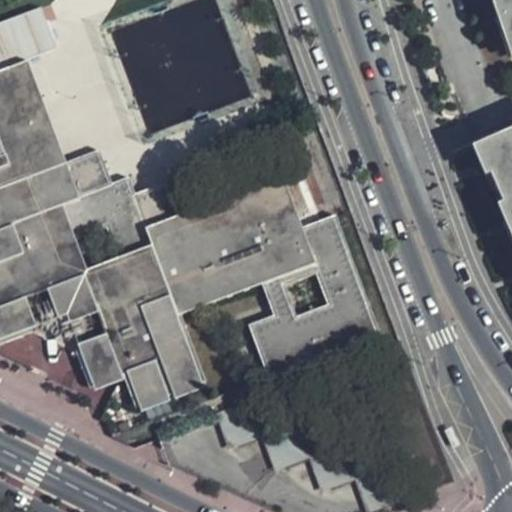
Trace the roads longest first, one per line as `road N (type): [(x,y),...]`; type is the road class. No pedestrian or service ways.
road 1 (tertiary): [(315,0),(511,503)]
road 2 (tertiary): [(511,378),(445,271),(344,0)]
road 3 (tertiary): [(203,511),(0,410)]
